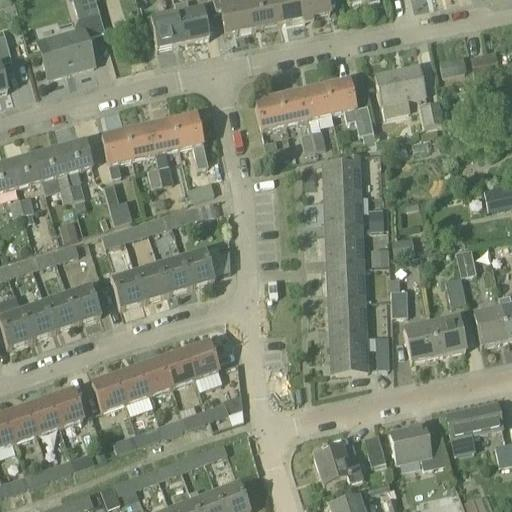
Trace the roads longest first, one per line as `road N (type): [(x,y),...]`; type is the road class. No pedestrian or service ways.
road 1 (residential): [(212,74),(511,13)]
road 2 (residential): [(246,304),(0,389)]
road 3 (residential): [(511,379),(263,435)]
road 4 (residential): [(246,304),(244,195),(212,74)]
road 5 (residential): [(0,129),(212,74)]
road 6 (residential): [(263,435),(246,304)]
